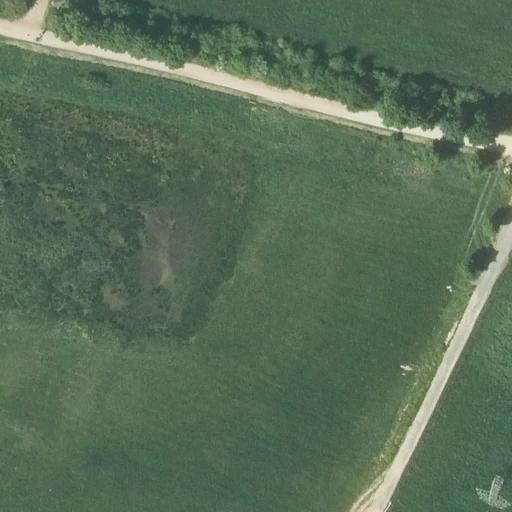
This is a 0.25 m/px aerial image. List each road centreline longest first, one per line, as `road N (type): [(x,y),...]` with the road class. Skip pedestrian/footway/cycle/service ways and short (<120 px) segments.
road 1 (track): [(0,25),(511,147)]
road 2 (track): [(511,228),(375,511)]
